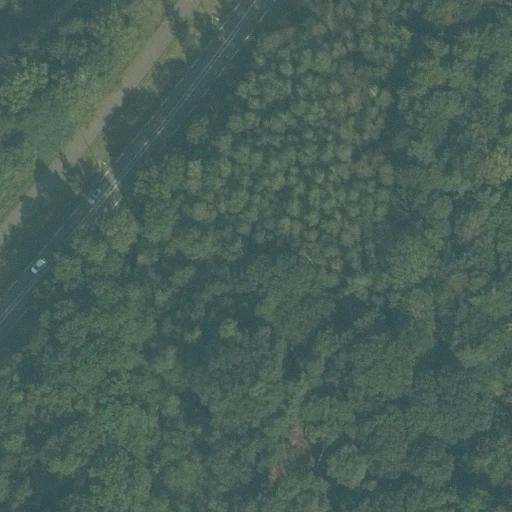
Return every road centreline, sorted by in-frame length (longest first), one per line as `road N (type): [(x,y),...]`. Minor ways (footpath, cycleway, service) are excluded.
road 1 (primary): [(0,322),(167,127),(260,0)]
road 2 (unclassified): [(192,0),(0,242)]
